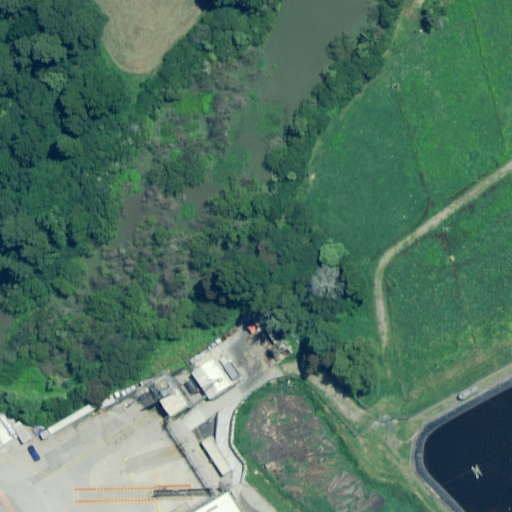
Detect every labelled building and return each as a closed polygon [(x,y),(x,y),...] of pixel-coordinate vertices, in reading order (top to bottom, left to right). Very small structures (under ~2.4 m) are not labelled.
[(191,372),(210,400),(243,380),(231,359),(221,365),(216,358),(191,372)] [(171,419),(192,406),(168,372),(147,383),(171,419)] [(0,446),(15,437),(0,412),(0,446)] [(232,468),(212,436),(200,443),(221,476),(232,468)] [(240,511),(227,492),(196,511),(240,511)]
